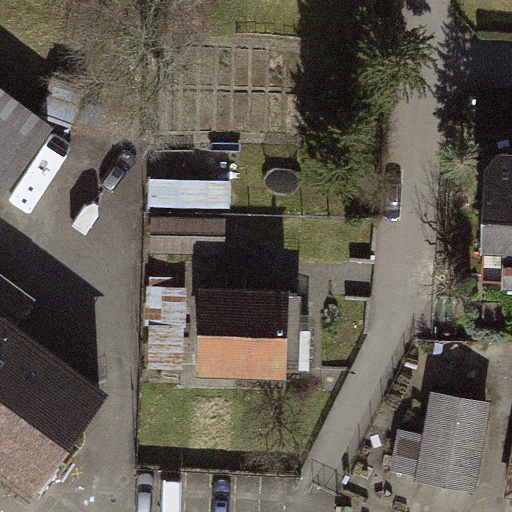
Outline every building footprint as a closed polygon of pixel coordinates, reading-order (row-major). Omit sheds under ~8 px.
[(0,201),(57,122),(0,80),(0,201)] [(511,144),(474,143),(469,263),(511,264),(511,144)] [(230,262),(232,183),(157,181),(155,260),(230,262)] [(155,290),(152,365),(187,366),(190,292),(155,290)] [(192,388),(289,394),(294,308),(197,302),(192,388)] [(0,469),(29,491),(111,385),(0,304),(0,469)] [(444,393),(419,485),(475,500),(499,408),(444,393)]
